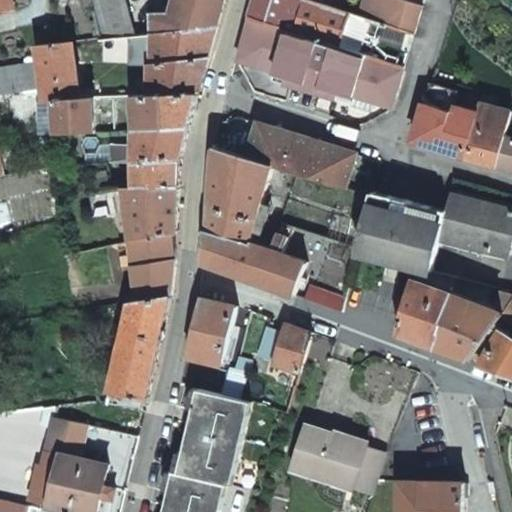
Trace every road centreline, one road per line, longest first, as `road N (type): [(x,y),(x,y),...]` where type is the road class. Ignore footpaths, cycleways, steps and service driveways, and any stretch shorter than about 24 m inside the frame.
road 1 (unclassified): [(511,393),(189,268)]
road 2 (residential): [(133,511),(189,268)]
road 3 (residential): [(213,96),(394,149)]
road 4 (residential): [(189,268),(199,143),(213,96)]
road 5 (residential): [(394,149),(444,0)]
road 6 (residential): [(394,149),(511,184)]
